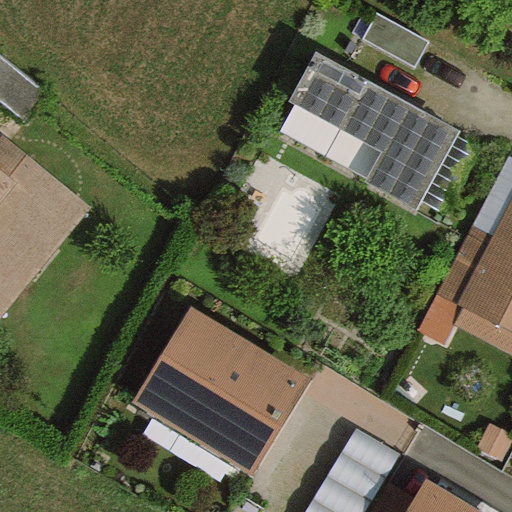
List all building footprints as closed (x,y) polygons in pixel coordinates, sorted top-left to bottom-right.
[(411,69),(425,43),(372,14),(358,40),(411,69)] [(313,53),(287,103),(377,154),(362,182),(412,212),(457,132),(313,53)] [(0,104),(20,121),(41,94),(0,61),(0,104)] [(0,315),(87,209),(0,138),(0,315)] [(415,331),(440,346),(451,325),(460,309),(454,305),(511,194),(511,160),(505,157),(415,331)] [(511,194),(454,305),(460,309),(451,325),(511,357),(511,194)] [(307,377),(189,309),(131,404),(246,475),(307,377)] [(362,511),(397,455),(354,430),(303,511),(362,511)] [(475,511),(422,481),(403,511),(475,511)]
